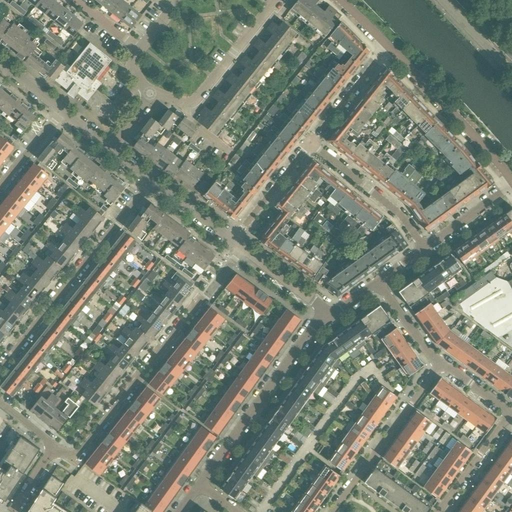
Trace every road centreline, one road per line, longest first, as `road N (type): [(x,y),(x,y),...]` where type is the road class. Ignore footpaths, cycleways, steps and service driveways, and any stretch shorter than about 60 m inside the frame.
road 1 (residential): [(56,445),(72,457),(243,249)]
road 2 (residential): [(152,181),(0,366)]
road 3 (residential): [(199,485),(326,314)]
road 4 (residential): [(511,181),(387,46)]
road 5 (residential): [(149,94),(187,109),(277,0)]
road 6 (residential): [(439,364),(333,511)]
road 7 (residential): [(424,248),(403,218),(311,144)]
road 8 (residential): [(234,242),(311,144)]
road 9 (residential): [(311,144),(387,46)]
road 10 (residential): [(437,511),(509,413)]
